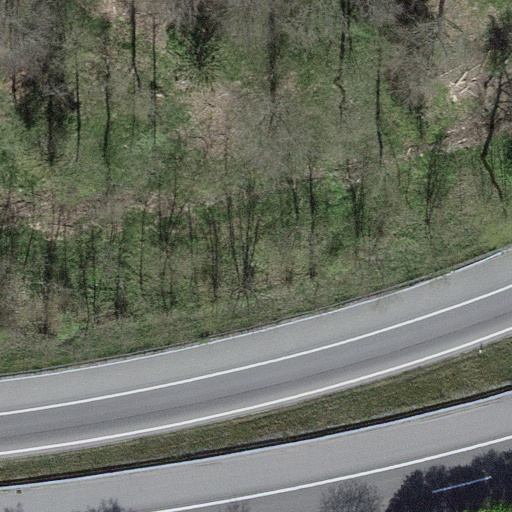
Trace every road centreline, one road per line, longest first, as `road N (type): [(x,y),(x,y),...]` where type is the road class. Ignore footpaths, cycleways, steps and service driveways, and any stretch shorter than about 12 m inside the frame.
road 1 (motorway): [(511,307),(230,391),(0,433)]
road 2 (motorway): [(511,470),(341,511)]
